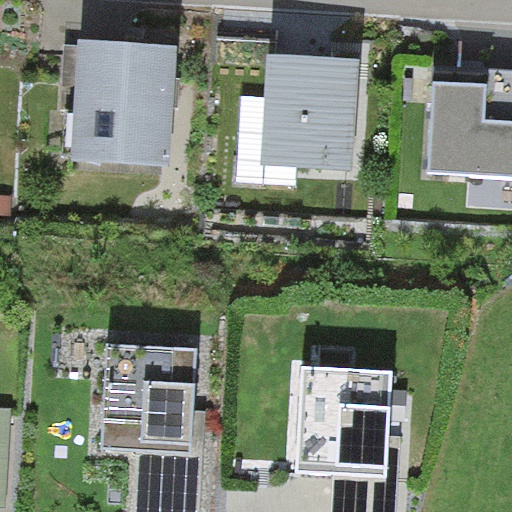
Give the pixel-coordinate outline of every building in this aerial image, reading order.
[(169,57),(86,51),(78,154),(161,160),(169,57)] [(355,71),(272,68),(269,162),(351,165),(355,71)] [(479,91),(432,88),(427,176),(511,180),(511,127),(477,125),(479,91)] [(198,355),(108,350),(102,453),(137,455),(192,458),(193,446),(195,412),(196,389),(198,355)] [(394,376),(302,371),(296,476),(333,478),(388,481),(389,469),(390,438),(392,413),(394,376)] [(9,410),(0,410),(0,508),(5,509),(9,410)] [(200,511),(207,413),(195,412),(192,458),(137,455),(132,511),(200,511)] [(397,511),(402,438),(390,438),(388,481),(333,478),(329,511),(397,511)]
